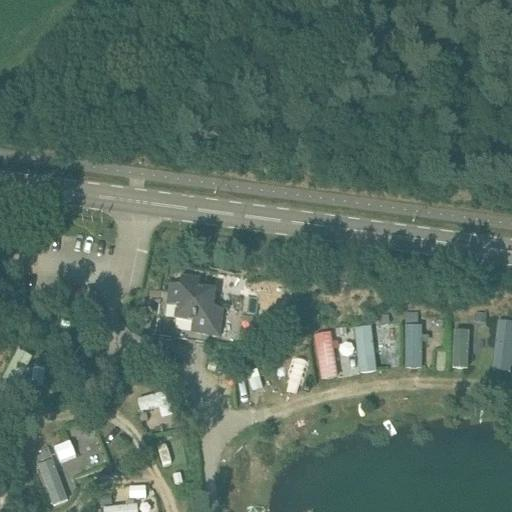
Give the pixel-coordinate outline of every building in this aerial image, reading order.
[(155,338),(209,346),(210,337),(220,339),(224,310),(214,309),(216,292),(199,290),(201,280),(182,277),(180,287),(170,286),(169,293),(162,292),(155,338)] [(418,313),(406,313),(405,325),(418,325),(418,313)] [(476,313),(475,323),(487,324),(487,314),(476,313)] [(389,316),(378,317),(379,326),(390,325),(389,316)] [(511,320),(496,320),(495,369),(511,369),(511,320)] [(358,372),(376,372),(374,326),(356,326),(358,372)] [(347,336),(347,328),(336,329),(336,337),(347,336)] [(452,367),(469,368),(470,329),(454,329),(452,367)] [(321,380),(339,377),(332,331),(314,334),(321,380)] [(166,390),(138,399),(142,411),(158,406),(162,418),(173,415),(166,390)] [(56,446),(62,461),(77,456),(71,440),(56,446)] [(56,506),(70,501),(48,447),(35,452),(56,506)] [(131,485),(130,497),(146,498),(147,486),(131,485)]
